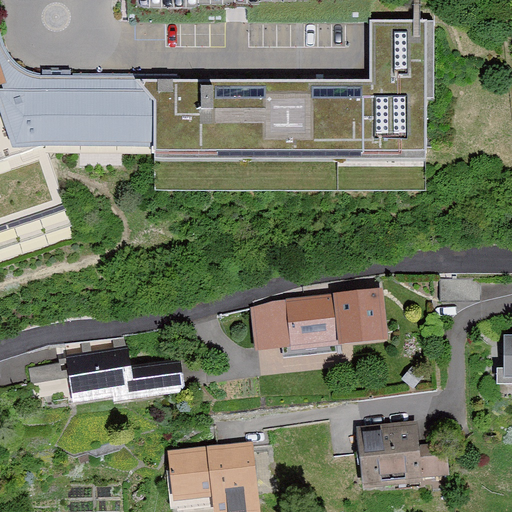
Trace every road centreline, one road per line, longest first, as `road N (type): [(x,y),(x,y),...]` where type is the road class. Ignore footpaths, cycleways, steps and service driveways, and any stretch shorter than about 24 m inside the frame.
road 1 (residential): [(0,350),(246,295),(422,264),(511,259)]
road 2 (unknown): [(511,295),(464,313),(447,399),(224,421)]
road 3 (residential): [(29,6),(26,34),(56,53),(81,39),(85,19),(76,1)]
